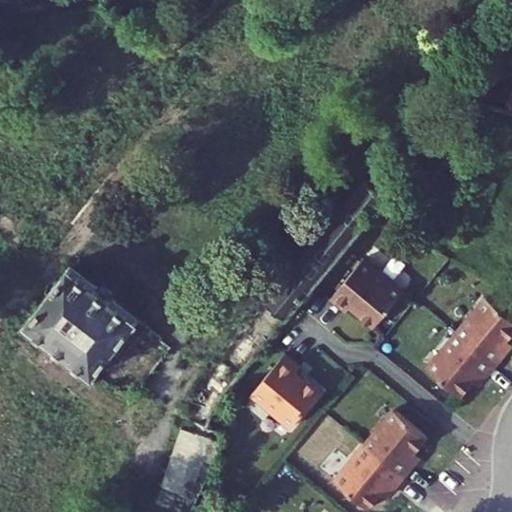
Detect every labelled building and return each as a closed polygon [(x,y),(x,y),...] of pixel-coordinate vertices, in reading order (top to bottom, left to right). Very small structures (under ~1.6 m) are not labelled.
[(61,253),(191,69),(218,88),(243,52),(198,21),(190,32),(193,34),(181,51),(166,40),(159,49),(138,34),(109,75),(129,89),(124,95),(112,86),(59,160),(68,167),(25,227),(61,253)] [(0,207),(24,224),(43,196),(0,166),(0,207)] [(497,184),(459,174),(453,193),(457,194),(450,223),(460,227),(458,238),(470,241),(472,230),(482,232),(489,202),(494,202),(497,184)] [(388,197),(367,181),(196,387),(219,405),(388,197)] [(395,293),(363,264),(332,300),(341,309),(346,304),(370,322),(395,293)] [(140,320),(73,267),(31,320),(97,373),(140,320)] [(511,316),(486,294),(457,328),(495,361),(506,348),(499,343),(511,326),(511,316)] [(495,361),(457,328),(428,362),(461,390),(481,366),(487,371),(495,361)] [(297,365),(285,356),(255,394),(289,421),(314,390),(292,372),(297,365)] [(392,408),(363,442),(402,475),(412,462),(405,457),(424,435),(392,408)] [(402,475),(363,442),(335,476),(368,504),(387,480),(393,485),(402,475)]
